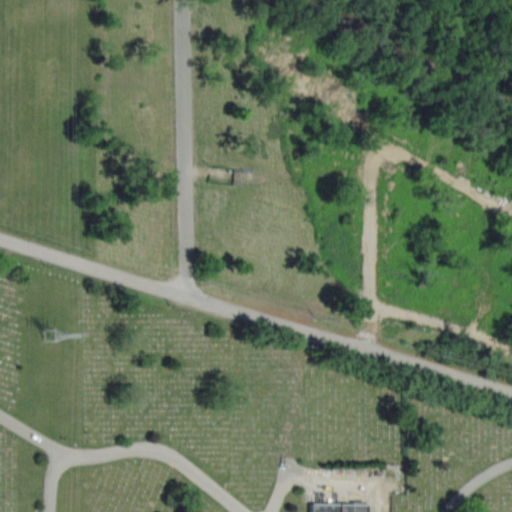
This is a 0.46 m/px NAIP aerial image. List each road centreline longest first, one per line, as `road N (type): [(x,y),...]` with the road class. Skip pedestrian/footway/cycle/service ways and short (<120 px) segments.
road 1 (residential): [(511,392),(0,237)]
road 2 (residential): [(187,297),(183,31)]
